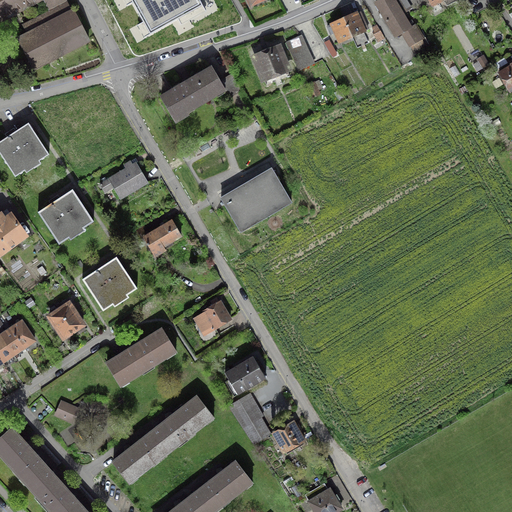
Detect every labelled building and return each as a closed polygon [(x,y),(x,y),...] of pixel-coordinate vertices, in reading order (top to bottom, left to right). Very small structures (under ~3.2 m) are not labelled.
[(0,0),(0,19),(38,0),(44,0),(50,11),(23,25),(28,34),(19,40),(19,41),(18,42),(23,51),(24,50),(33,68),(34,67),(35,68),(87,41),(87,40),(88,40),(74,11),(72,12),(65,0),(0,0)] [(126,0),(150,45),(208,15),(199,0),(126,0)] [(397,0),(380,0),(375,3),(398,42),(416,31),(397,0)] [(426,0),(431,8),(446,0),(426,0)] [(353,13),(329,25),(340,48),(364,36),(353,13)] [(302,36),(285,44),(298,72),(315,64),(302,36)] [(281,46),(253,57),(264,84),(291,74),(281,46)] [(511,91),(511,62),(511,61),(490,75),(505,97),(511,91)] [(230,89),(214,64),(163,96),(179,121),(230,89)] [(49,154),(28,123),(16,131),(7,137),(0,141),(0,153),(15,176),(25,170),(24,169),(39,159),(39,161),(49,154)] [(5,134),(7,137),(16,131),(14,128),(9,131),(5,134)] [(126,169),(100,184),(104,192),(113,187),(120,199),(148,182),(136,162),(133,165),(131,161),(124,165),(126,169)] [(272,169),(220,198),(239,231),(291,201),(272,169)] [(93,221),(72,190),(60,198),(51,204),(38,212),(59,243),(69,237),(69,236),(83,226),(83,227),(93,221)] [(51,204),(60,198),(58,195),(54,198),(49,201),(51,204)] [(0,253),(26,235),(11,214),(5,218),(1,213),(0,213),(0,253)] [(181,235),(172,220),(144,237),(155,256),(165,249),(163,246),(181,235)] [(137,288),(116,257),(82,279),(103,310),(113,304),(112,303),(126,293),(127,294),(137,288)] [(69,303),(49,316),(64,337),(83,324),(69,303)] [(241,324),(228,304),(196,325),(209,345),(241,324)] [(11,328),(24,347),(35,340),(22,321),(11,328)] [(13,354),(24,347),(11,328),(0,335),(13,354)] [(0,357),(3,362),(13,354),(0,335),(0,357)] [(183,361),(167,335),(117,366),(133,392),(183,361)] [(260,357),(235,374),(248,393),(273,376),(260,357)] [(255,397),(234,410),(257,449),(278,437),(255,397)] [(210,398),(123,462),(141,486),(227,421),(210,398)] [(62,402),(57,414),(69,419),(74,408),(62,402)] [(106,511),(28,422),(1,445),(59,511),(106,511)] [(299,422),(279,434),(291,456),(312,443),(299,422)] [(247,463),(182,511),(230,511),(265,486),(247,463)] [(337,490),(314,504),(318,511),(347,511),(349,511),(337,490)]
